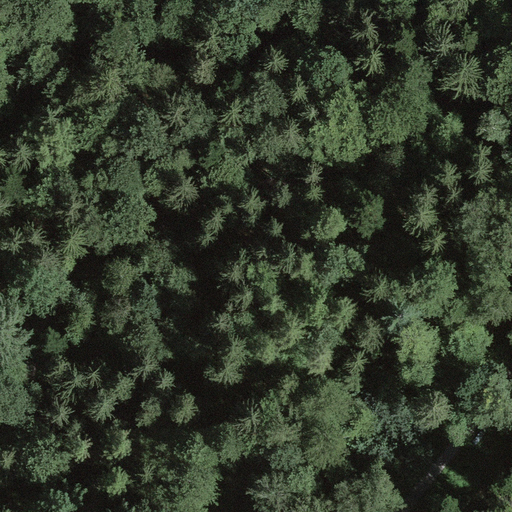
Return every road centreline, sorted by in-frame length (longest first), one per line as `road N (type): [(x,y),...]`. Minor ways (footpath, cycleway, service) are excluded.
road 1 (track): [(511,120),(363,152),(208,205),(82,277),(38,332),(26,511)]
road 2 (track): [(401,511),(511,375)]
road 3 (track): [(138,0),(0,81)]
